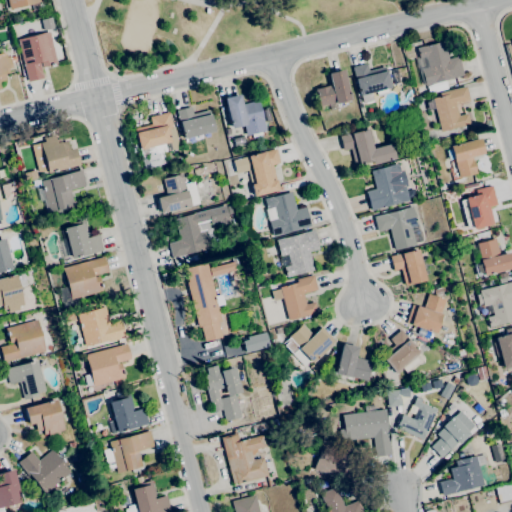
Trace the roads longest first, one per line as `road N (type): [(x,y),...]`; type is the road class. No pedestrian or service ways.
road 1 (residential): [(201,511),(69,0)]
road 2 (residential): [(0,126),(502,0)]
road 3 (residential): [(273,57),(346,223),(366,309)]
road 4 (residential): [(478,6),(511,136)]
